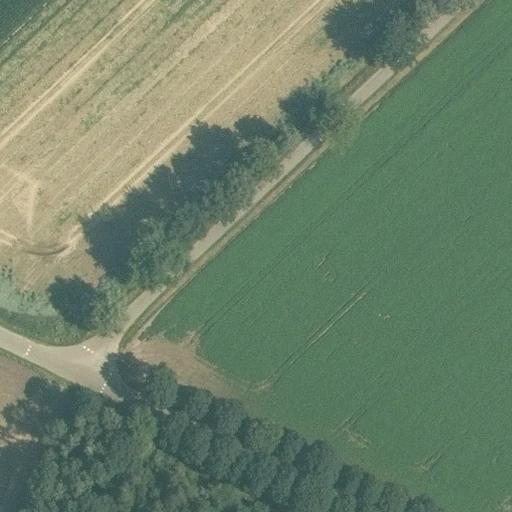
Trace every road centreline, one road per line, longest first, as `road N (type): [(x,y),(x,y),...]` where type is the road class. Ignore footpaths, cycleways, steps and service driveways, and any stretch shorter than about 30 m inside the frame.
road 1 (unclassified): [(68,356),(446,0)]
road 2 (unclassified): [(380,511),(68,356)]
